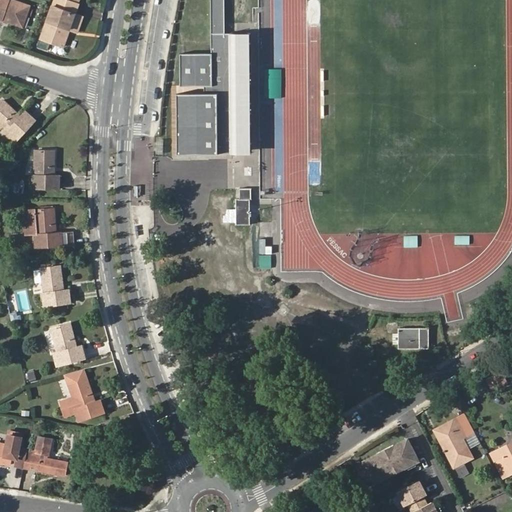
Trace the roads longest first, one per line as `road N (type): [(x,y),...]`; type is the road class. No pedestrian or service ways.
road 1 (tertiary): [(108,93),(102,190),(113,294),(139,380),(191,493)]
road 2 (tertiary): [(215,480),(193,455),(141,327),(122,203),(127,97)]
road 3 (residential): [(242,499),(511,330)]
